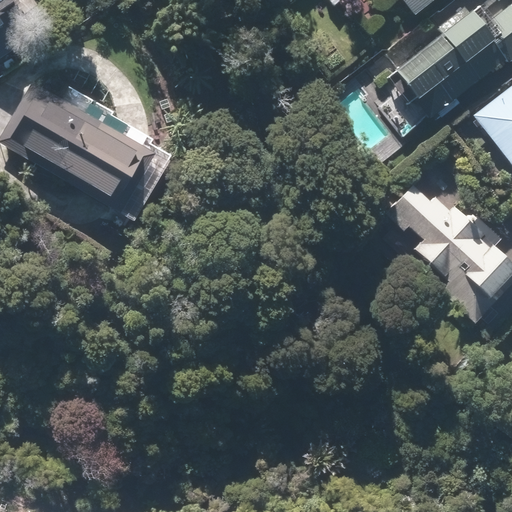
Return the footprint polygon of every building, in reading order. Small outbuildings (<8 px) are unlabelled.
[(18,0),(0,0),(0,17),(7,13),(4,9),(19,1),(18,0)] [(405,0),(416,14),(434,0),(405,0)] [(392,74),(428,120),(511,55),(511,4),(488,23),(477,9),(392,74)] [(8,146),(125,213),(159,152),(126,133),(132,124),(86,98),(81,107),(42,85),(8,146)] [(511,85),(474,115),(511,163),(511,85)] [(431,201),(414,185),(385,215),(404,232),(410,226),(424,239),(413,251),(448,283),(442,289),(478,321),(511,284),(511,258),(495,243),(491,247),(481,238),(485,233),(455,205),(451,210),(435,196),(431,201)]
